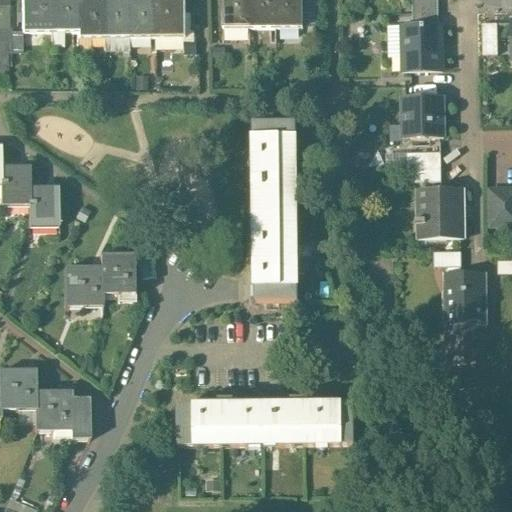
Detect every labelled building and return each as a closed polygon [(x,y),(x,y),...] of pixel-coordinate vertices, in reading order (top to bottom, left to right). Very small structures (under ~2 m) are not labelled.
[(8,0),(0,0),(0,78),(10,78),(8,0)] [(49,0),(21,0),(21,36),(50,36),(49,0)] [(76,0),(49,0),(50,36),(77,36),(77,4),(76,0)] [(248,0),(223,0),(223,32),(249,32),(248,0)] [(274,0),(248,0),(249,32),(275,32),(274,0)] [(302,0),(274,0),(275,32),(303,32),(302,0)] [(305,0),(306,27),(318,27),(316,0),(305,0)] [(437,1),(412,2),(411,17),(437,16),(437,1)] [(104,4),(77,4),(77,36),(77,40),(104,40),(104,4)] [(130,4),(104,4),(104,40),(130,41),(130,4)] [(156,4),(130,4),(130,41),(156,41),(156,4)] [(185,4),(156,4),(156,41),(185,41),(185,4)] [(438,28),(437,16),(411,17),(412,28),(438,28)] [(501,56),(500,25),(484,25),(485,56),(501,56)] [(438,73),(438,28),(412,28),(403,28),(404,55),(410,55),(410,73),(438,73)] [(439,124),(439,99),(404,100),(405,126),(411,126),(411,141),(442,141),(442,124),(439,124)] [(295,130),(254,130),(255,170),(258,170),(258,179),(255,179),(255,259),(259,259),(259,267),(255,267),(256,306),(297,306),(295,130)] [(440,157),(405,157),(405,172),(440,172),(440,157)] [(440,172),(405,172),(406,186),(440,186),(440,172)] [(29,173),(1,173),(1,202),(1,207),(29,207),(29,193),(29,173)] [(58,193),(29,193),(29,207),(29,227),(59,227),(58,193)] [(460,193),(419,194),(420,224),(414,224),(414,229),(416,228),(426,228),(426,244),(460,244),(460,193)] [(511,229),(511,193),(490,194),(491,230),(511,229)] [(460,256),(433,256),(434,272),(461,271),(460,256)] [(150,258),(137,260),(142,284),(155,281),(150,258)] [(137,260),(102,260),(101,273),(102,301),(122,300),(137,300),(137,260)] [(511,265),(498,265),(498,278),(511,278),(511,265)] [(102,301),(101,273),(65,274),(65,313),(84,313),(83,307),(102,307),(102,301)] [(481,282),(448,283),(449,310),(453,310),(454,326),(482,326),(481,282)] [(482,326),(454,326),(453,310),(449,310),(449,331),(450,368),(466,368),(482,347),(482,326)] [(34,397),(34,375),(0,375),(0,415),(17,415),(17,411),(34,411),(34,397)] [(71,396),(34,397),(34,411),(35,437),(53,437),(53,432),(70,432),(70,437),(72,437),(71,396)] [(290,405),(289,411),(232,412),(232,406),(218,407),(218,412),(177,413),(178,451),(351,448),(351,410),(305,410),(304,405),(290,405)]
